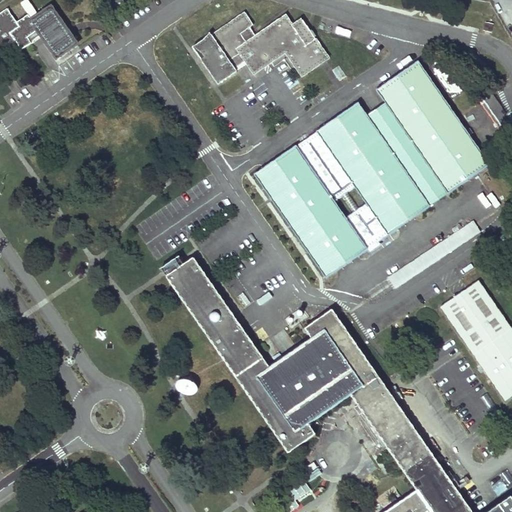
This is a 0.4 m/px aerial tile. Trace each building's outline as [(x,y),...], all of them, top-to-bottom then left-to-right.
[(5,13),(0,15),(0,65),(1,66),(40,39),(55,61),(75,47),(49,10),(36,20),(24,3),(18,7),(26,19),(14,26),(5,13)] [(244,13),(193,48),(218,84),(246,64),(254,75),(286,53),(302,77),(329,59),(302,20),(292,26),(286,16),(256,37),(250,28),(254,26),(244,13)] [(338,28),(336,33),(349,37),(350,32),(338,28)] [(368,249),(364,243),(385,228),(389,234),(490,164),(419,61),(377,90),(387,104),(368,117),(359,104),(255,175),(326,278),(368,249)] [(339,67),(333,70),(337,79),(344,76),(339,67)] [(484,107),(496,123),(509,113),(497,97),(484,107)] [(491,191),(486,194),(494,206),(499,203),(491,191)] [(394,288),(482,235),(475,223),(387,277),(394,288)] [(290,452),(317,434),(309,423),(270,366),(194,257),(168,275),(290,452)] [(511,395),(511,327),(479,280),(442,306),(506,399),(511,395)] [(309,423),(351,394),(418,490),(433,511),(472,511),(332,309),(306,328),(312,337),(270,366),(309,423)] [(433,511),(418,490),(385,511),(433,511)] [(511,511),(511,497),(489,511),(511,511)]
